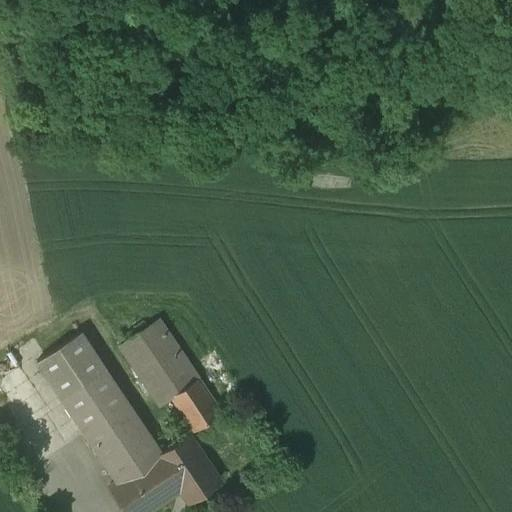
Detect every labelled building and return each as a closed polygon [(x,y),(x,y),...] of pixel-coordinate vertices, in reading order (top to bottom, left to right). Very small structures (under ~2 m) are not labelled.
[(24,292),(15,293),(7,297),(2,305),(0,310),(0,318),(1,322),(5,330),(12,335),(21,338),(30,336),(38,332),(43,324),(45,316),(44,307),(39,299),(32,294),(24,292)] [(158,318),(120,344),(160,404),(172,396),(194,430),(221,412),(158,318)] [(62,397),(105,368),(80,331),(37,360),(61,397),(62,397)] [(62,397),(117,480),(160,451),(105,368),(62,397)] [(117,480),(109,485),(126,511),(146,511),(182,489),(189,499),(219,480),(188,433),(160,451),(117,480)]
